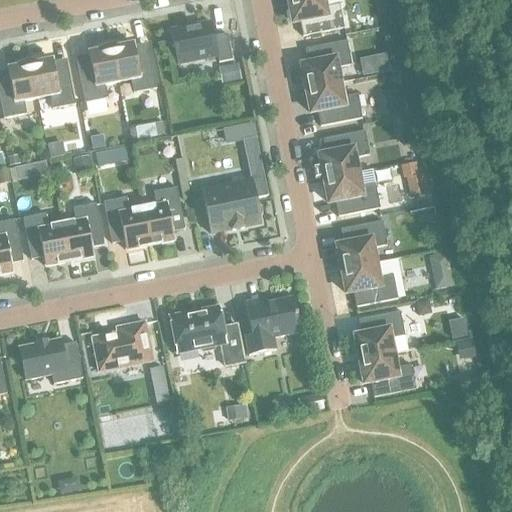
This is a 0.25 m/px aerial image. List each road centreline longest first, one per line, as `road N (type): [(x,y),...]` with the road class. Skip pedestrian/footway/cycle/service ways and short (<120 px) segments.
road 1 (residential): [(0,318),(307,254)]
road 2 (residential): [(259,0),(307,254)]
road 3 (residential): [(339,406),(307,254)]
